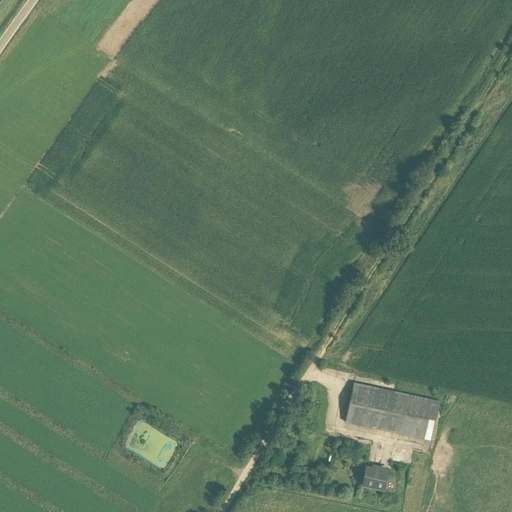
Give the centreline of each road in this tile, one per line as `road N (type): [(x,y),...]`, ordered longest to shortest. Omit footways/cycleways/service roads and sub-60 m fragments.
road 1 (track): [(511,46),(219,511)]
road 2 (unclassified): [(0,199),(152,0)]
